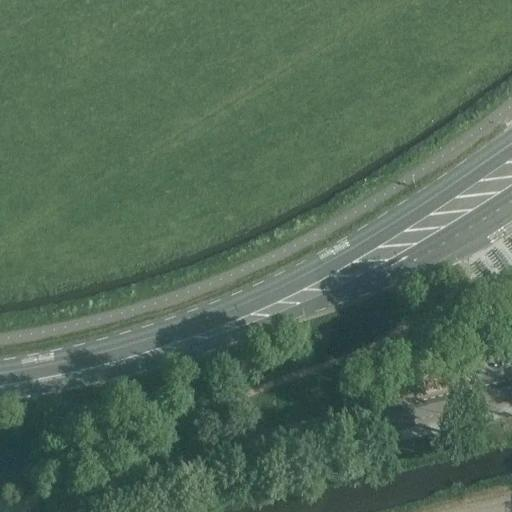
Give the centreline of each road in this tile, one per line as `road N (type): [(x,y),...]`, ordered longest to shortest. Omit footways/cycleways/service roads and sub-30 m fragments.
road 1 (secondary): [(511,142),(274,290),(128,345),(0,376)]
road 2 (secondary): [(0,388),(169,357),(245,332),(421,264),(511,208)]
road 3 (unclassified): [(88,511),(163,475),(511,388)]
